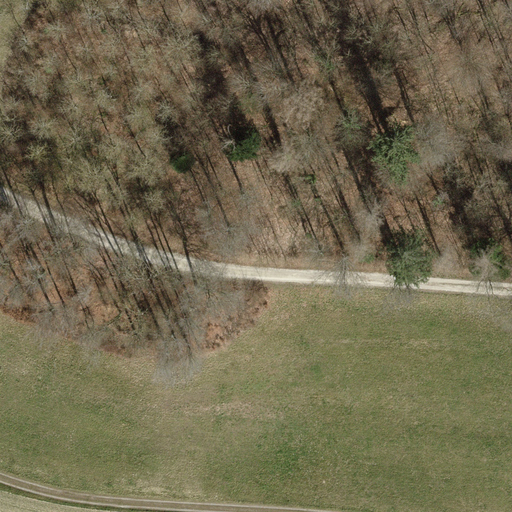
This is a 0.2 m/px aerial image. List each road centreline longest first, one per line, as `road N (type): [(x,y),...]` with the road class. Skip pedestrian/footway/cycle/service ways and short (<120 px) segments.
road 1 (track): [(0,185),(94,234),(216,272),(511,294)]
road 2 (track): [(0,470),(53,493),(284,511)]
